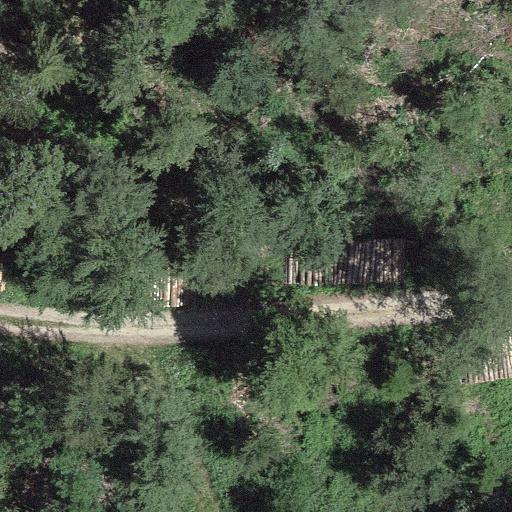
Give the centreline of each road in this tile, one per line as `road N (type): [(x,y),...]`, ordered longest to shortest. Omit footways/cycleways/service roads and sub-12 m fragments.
road 1 (track): [(0,311),(116,325),(208,324),(460,311),(511,298)]
road 2 (track): [(116,325),(217,511)]
